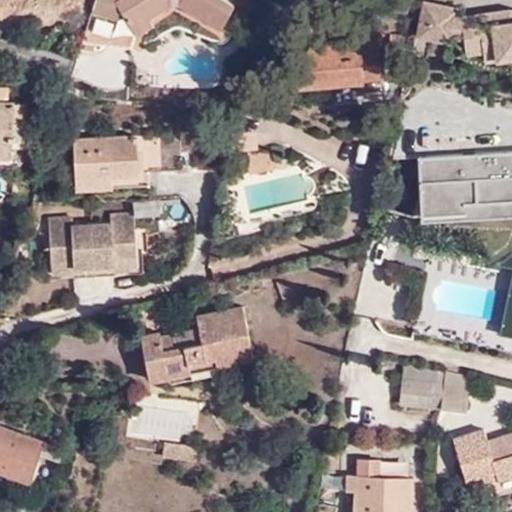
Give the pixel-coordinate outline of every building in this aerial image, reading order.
[(94,0),(82,40),(133,47),(137,33),(133,28),(151,16),(172,4),(178,3),(221,28),(235,1),(232,0),(94,0)] [(429,0),(422,0),(416,32),(452,38),(453,35),(463,37),(464,50),(481,47),(483,56),(511,53),(511,7),(466,13),(457,12),(458,6),(429,0)] [(133,28),(137,33),(155,23),(151,16),(133,28)] [(383,70),(381,36),(362,38),(362,34),(315,38),(311,40),(308,46),(293,47),(295,81),(363,76),(363,72),(383,70)] [(12,136),(23,137),(25,137),(27,100),(0,99),(0,151),(11,151),(12,136)] [(418,126),(396,120),(392,139),(415,144),(418,126)] [(139,172),(139,168),(138,149),(137,134),(74,137),(76,175),(139,172)] [(0,161),(22,163),(23,137),(12,136),(11,151),(0,151),(0,161)] [(511,145),(495,147),(496,138),(476,139),(478,199),(511,197),(511,145)] [(279,166),(275,146),(247,151),(250,169),(279,166)] [(148,171),(139,172),(76,175),(77,184),(149,180),(148,171)] [(15,181),(6,181),(6,186),(4,193),(15,194),(15,181)] [(511,205),(511,197),(478,199),(478,208),(511,205)] [(91,222),(94,262),(113,261),(113,254),(135,252),(132,212),(110,214),(110,220),(91,222)] [(70,216),(48,218),(51,258),(73,256),(74,264),(94,262),(91,222),(71,223),(70,216)] [(135,252),(113,254),(113,261),(94,262),(94,268),(136,265),(135,252)] [(73,256),(51,258),(52,271),(94,268),(94,262),(74,264),(73,256)] [(200,327),(175,331),(176,339),(163,341),(161,334),(160,328),(141,333),(149,376),(168,372),(231,359),(254,355),(243,304),(197,314),(200,327)] [(176,339),(175,331),(161,334),(163,341),(176,339)] [(233,367),(231,359),(168,372),(169,380),(233,367)] [(445,371),(403,363),(400,402),(441,406),(445,371)] [(471,376),(445,371),(441,406),(467,409),(471,376)] [(197,433),(194,399),(132,403),(134,437),(197,433)] [(38,450),(43,437),(0,422),(0,465),(9,468),(30,475),(37,456),(38,450)] [(511,429),(488,436),(484,425),(454,434),(467,476),(482,472),(490,469),(494,479),(511,473),(511,429)] [(65,444),(43,437),(38,450),(60,458),(65,444)] [(197,458),(199,442),(164,437),(163,454),(197,458)] [(30,475),(9,468),(7,476),(33,484),(41,457),(37,456),(30,475)] [(356,471),(381,473),(381,457),(357,456),(356,471)] [(490,469),(482,472),(486,481),(494,479),(490,469)] [(413,475),(381,473),(356,471),(346,471),(346,493),(354,494),(352,511),(382,511),(382,510),(411,511),(413,475)] [(511,473),(494,479),(498,491),(511,487),(511,473)]
